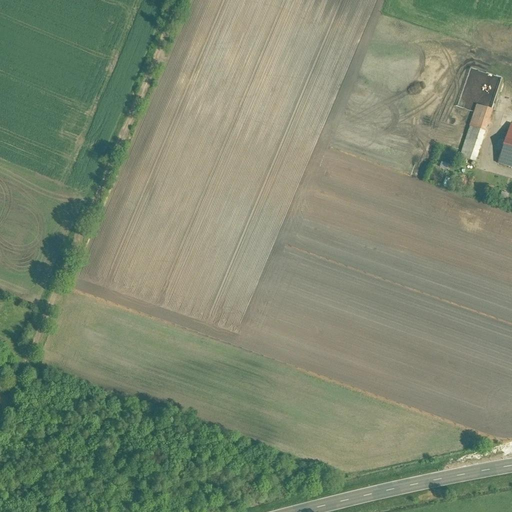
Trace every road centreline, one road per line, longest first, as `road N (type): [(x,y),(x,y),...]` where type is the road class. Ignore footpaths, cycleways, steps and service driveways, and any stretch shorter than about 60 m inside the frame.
road 1 (unclassified): [(176,0),(0,423)]
road 2 (secondary): [(511,466),(307,511)]
